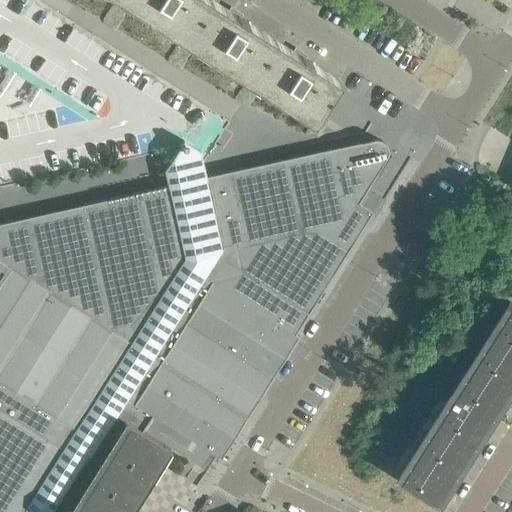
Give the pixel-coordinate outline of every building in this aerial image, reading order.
[(0,0),(0,186),(50,176),(61,173),(154,153),(168,162),(183,172),(186,170),(180,158),(195,151),(196,153),(200,162),(201,163),(203,162),(220,136),(219,135),(223,129),(223,128),(227,121),(36,0),(0,0)] [(117,0),(128,6),(180,38),(205,0),(117,0)] [(212,0),(205,0),(180,38),(180,39),(245,80),(272,38),(247,22),(248,21),(229,9),(231,6),(230,6),(228,9),(212,0)] [(291,50),(272,38),(245,80),(245,81),(257,89),(257,88),(311,122),(317,112),(338,79),(311,62),(311,61),(293,50),(295,46),(294,46),(291,50)] [(0,511),(49,511),(81,462),(83,463),(108,423),(110,421),(111,420),(113,419),(115,419),(117,418),(119,418),(121,418),(124,419),(141,430),(147,419),(151,413),(192,439),(197,443),(215,454),(216,455),(220,457),(260,393),(298,333),(295,331),(314,301),(320,291),(370,212),(370,211),(371,210),(358,201),(365,189),(366,188),(367,186),(369,182),(375,172),(385,157),(386,155),(387,154),(387,152),(387,151),(387,150),(387,148),(387,146),(386,145),(385,143),(384,142),(383,141),(381,140),(379,139),(377,139),(375,138),(374,138),(360,141),(205,175),(202,163),(202,161),(199,150),(192,145),(183,139),(169,161),(168,162),(166,166),(163,170),(167,185),(0,222),(0,511)] [(496,416),(501,419),(502,418),(497,414),(511,390),(511,301),(511,302),(511,303),(511,310),(460,391),(455,388),(446,401),(452,405),(405,478),(400,475),(399,476),(411,484),(445,506),(446,504),(441,501),(496,416)] [(128,511),(160,463),(164,456),(169,449),(170,448),(140,430),(124,419),(123,420),(123,421),(69,507),(67,506),(61,511),(128,511)]
